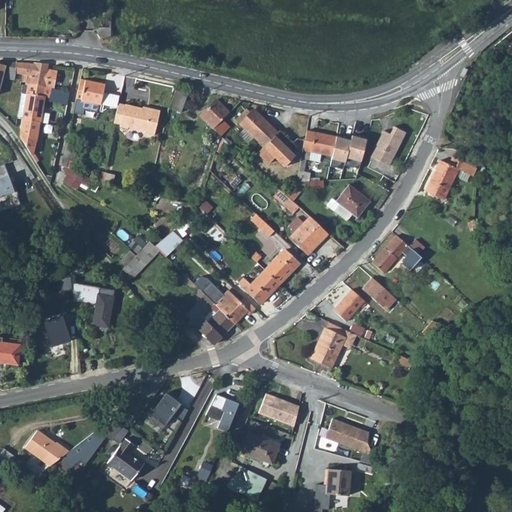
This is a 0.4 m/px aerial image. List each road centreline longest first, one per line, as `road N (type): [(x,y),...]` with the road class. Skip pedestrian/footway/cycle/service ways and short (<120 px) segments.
road 1 (secondary): [(431,69),(385,96),(337,104),(87,54),(0,51)]
road 2 (residential): [(431,69),(438,101),(433,134),(403,189),(368,239),(305,302),(240,348)]
road 3 (residential): [(240,348),(0,402)]
road 4 (unclassified): [(311,383),(511,468)]
